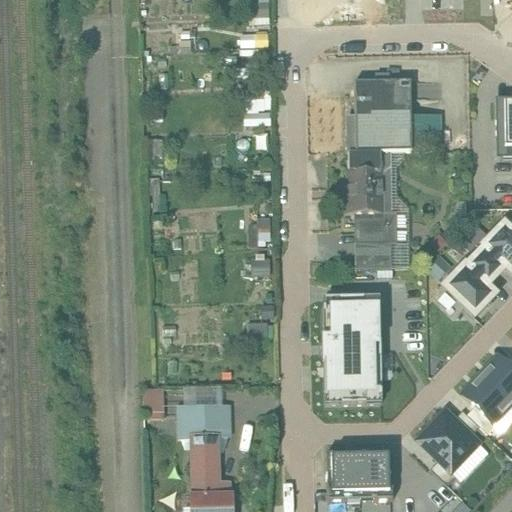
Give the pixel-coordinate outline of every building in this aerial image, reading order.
[(398,84),(398,77),(375,77),(375,85),(398,84)] [(375,85),(353,85),(354,118),(355,155),(380,154),(380,155),(411,154),(409,84),(398,84),(375,85)] [(511,101),(493,102),(495,163),(511,162),(511,101)] [(441,135),(441,116),(419,116),(419,136),(441,135)] [(355,155),(354,118),(346,119),(347,155),(355,155)] [(380,154),(355,155),(347,155),(347,174),(380,174),(380,155),(380,154)] [(381,197),(380,174),(347,174),(348,198),(345,198),(346,216),(357,216),(357,271),(391,271),(390,215),(386,215),(386,197),(381,197)] [(472,257),(498,280),(504,273),(511,280),(511,219),(507,225),(502,221),(478,247),(480,248),(472,257)] [(269,222),(248,224),(249,245),(271,244),(269,222)] [(491,288),(498,280),(472,257),(465,264),(463,263),(439,289),(474,322),(499,295),(491,288)] [(270,277),(271,259),(244,258),(244,277),(270,277)] [(379,301),(321,302),(323,409),(380,408),(379,301)] [(477,376),(511,409),(511,408),(511,368),(511,369),(496,355),(477,376)] [(486,436),(511,409),(477,376),(458,396),(473,410),(466,417),(480,431),(486,436)] [(163,392),(143,392),(143,414),(163,414),(163,392)] [(214,409),(190,409),(191,439),(215,439),(214,409)] [(444,409),(412,443),(450,479),(482,445),(474,437),(480,431),(466,417),(461,413),(455,420),(444,409)] [(191,439),(193,499),(217,499),(216,439),(215,439),(191,439)] [(391,455),(325,456),(326,504),(392,502),(391,455)] [(193,499),(190,499),(190,511),(230,511),(230,499),(217,499),(193,499)]
